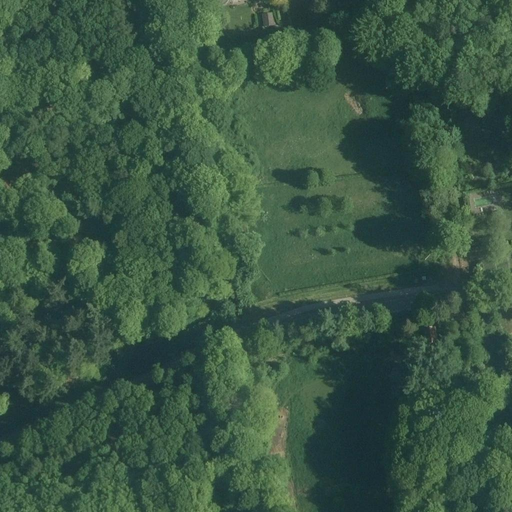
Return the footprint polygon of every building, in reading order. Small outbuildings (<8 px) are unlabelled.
[(273,13),(264,15),(266,27),(274,26),(273,13)] [(285,21),(279,22),(281,30),(287,29),(285,21)] [(503,106),(503,98),(495,99),(496,106),(503,106)] [(456,113),(456,131),(468,131),(468,119),(465,119),(465,114),(456,113)] [(426,345),(437,344),(435,329),(424,331),(426,345)]
